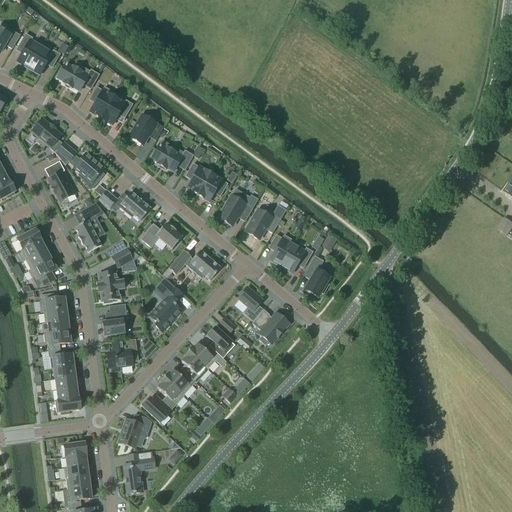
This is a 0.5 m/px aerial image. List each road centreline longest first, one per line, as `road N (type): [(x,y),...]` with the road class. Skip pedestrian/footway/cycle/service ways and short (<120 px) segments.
road 1 (unclassified): [(332,336),(484,127),(508,0)]
road 2 (residential): [(98,424),(81,278),(5,137),(30,93)]
road 3 (residential): [(30,93),(64,109),(249,266)]
road 4 (unclassified): [(174,511),(332,336)]
road 5 (residential): [(98,424),(249,266)]
